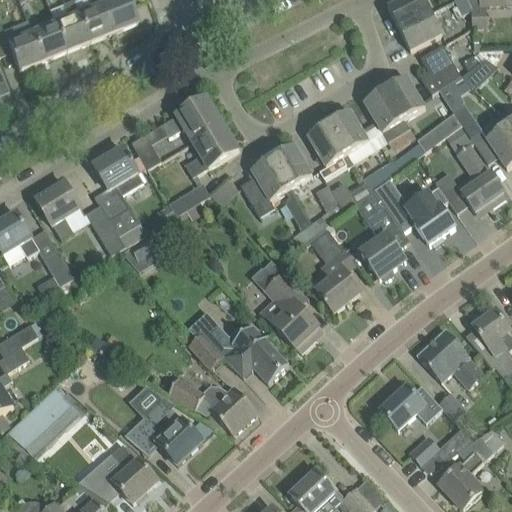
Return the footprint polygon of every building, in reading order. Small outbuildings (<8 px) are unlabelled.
[(91,46),(114,37),(99,0),(87,0),(92,12),(79,17),(91,46)] [(137,27),(131,11),(126,0),(99,0),(114,37),(137,27)] [(432,17),(425,4),(422,0),(410,0),(388,11),(400,33),(432,17)] [(464,0),(455,5),(463,20),(472,15),(471,13),(464,0)] [(511,0),(464,0),(471,13),(511,8),(511,0)] [(79,17),(78,17),(73,5),(63,9),(68,22),(55,27),(67,55),(91,46),(79,17)] [(443,39),(438,30),(432,17),(400,33),(411,56),(443,39)] [(44,65),(32,36),(31,36),(27,25),(3,35),(19,75),(44,65)] [(44,65),(67,55),(55,27),(32,36),(44,65)] [(432,100),(449,90),(462,82),(443,50),(421,63),(429,76),(420,81),(432,100)] [(511,80),(507,77),(498,91),(509,98),(511,99),(511,80)] [(426,112),(417,98),(407,81),(386,94),(404,125),(405,125),(426,112)] [(14,110),(7,92),(4,86),(0,87),(0,108),(2,115),(14,110)] [(410,133),(405,125),(404,125),(386,94),(364,107),(378,130),(372,134),(377,143),(384,138),(389,146),(410,133)] [(194,147),(224,128),(208,102),(161,130),(169,144),(186,134),(194,147)] [(471,142),(482,134),(463,107),(452,114),(471,142)] [(377,143),(372,134),(365,139),(351,115),(329,129),(353,169),(354,169),(375,156),(370,147),(377,143)] [(185,169),(194,183),(240,155),(224,128),(194,147),(201,159),(185,169)] [(348,172),(353,169),(329,129),(308,141),(326,171),(341,162),(348,172)] [(511,136),(507,129),(487,143),(507,173),(511,169),(511,136)] [(462,132),(446,142),(454,155),(470,145),(462,132)] [(148,174),(161,166),(145,140),(132,148),(148,174)] [(414,167),(429,156),(422,146),(413,153),(407,157),(414,167)] [(313,180),(305,167),(294,150),(273,163),(291,193),(313,180)] [(505,197),(493,181),(491,177),(490,178),(470,150),(457,159),(476,188),(462,198),(476,217),(505,197)] [(145,188),(131,165),(124,153),(95,171),(109,194),(95,202),(100,211),(121,242),(127,252),(139,245),(147,241),(146,240),(141,230),(142,230),(124,201),(145,188)] [(399,179),(414,167),(407,157),(392,167),(391,165),(363,184),(372,197),(375,195),(392,184),(399,179)] [(255,181),(241,191),(261,223),(273,209),(270,206),(286,196),(288,201),(285,203),(285,209),(301,235),(292,242),(301,252),(315,241),(308,231),(312,228),(291,193),(273,163),(252,175),(255,181)] [(230,183),(213,196),(222,209),(240,195),(230,183)] [(356,210),(372,197),(363,184),(348,194),(344,188),(332,195),(339,208),(327,216),(324,219),(330,229),(356,210)] [(408,216),(397,200),(394,196),(398,193),(392,184),(375,195),(396,225),(408,217),(415,228),(430,249),(455,232),(440,211),(449,206),(445,200),(440,194),(420,207),(408,216)] [(66,223),(82,213),(66,188),(37,206),(53,231),(55,230),(64,245),(75,238),(66,223)] [(199,208),(211,201),(203,188),(169,209),(170,209),(177,221),(179,220),(199,208)] [(339,208),(332,195),(328,189),(316,197),(327,216),(339,208)] [(401,232),(396,225),(375,195),(372,197),(356,210),(366,223),(381,244),(362,257),(380,284),(406,266),(389,240),(401,232)] [(199,208),(179,220),(182,225),(190,220),(193,225),(205,217),(199,208)] [(166,228),(177,221),(170,209),(159,216),(166,228)] [(127,253),(127,252),(121,242),(100,211),(87,219),(113,261),(127,253)] [(40,255),(28,235),(18,218),(0,228),(0,252),(4,259),(12,271),(28,261),(29,262),(40,255)] [(315,241),(330,229),(324,219),(312,228),(308,231),(315,241)] [(147,260),(170,247),(162,232),(146,240),(147,241),(139,245),(147,260)] [(346,258),(334,242),(329,235),(313,248),(330,270),(326,272),(335,282),(316,297),(326,311),(328,309),(334,318),(361,297),(337,265),(346,258)] [(61,291),(75,283),(58,255),(44,263),(61,291)] [(302,296),(284,278),(272,265),(264,273),(263,272),(254,282),(276,305),(262,318),(296,354),(319,332),(293,305),(302,296)] [(78,283),(56,299),(65,312),(88,295),(78,283)] [(485,324),(474,332),(476,334),(488,351),(479,357),(491,373),(492,374),(496,371),(505,383),(509,380),(511,383),(511,361),(508,356),(511,352),(511,342),(508,336),(510,334),(508,332),(497,315),(495,316),(491,315),(484,320),(485,324)] [(289,371),(253,330),(245,337),(241,332),(230,341),(218,328),(206,339),(225,361),(230,367),(244,382),(254,373),(269,389),(289,371)] [(0,354),(5,362),(22,351),(39,342),(32,329),(0,348),(0,354)] [(486,378),(460,350),(446,336),(418,361),(442,387),(453,377),(468,394),(486,378)] [(225,361),(206,339),(204,337),(190,350),(211,374),(225,361)] [(47,341),(45,354),(59,357),(61,343),(47,341)] [(107,348),(101,358),(117,369),(124,359),(107,348)] [(0,419),(15,411),(3,392),(13,386),(8,377),(30,365),(22,351),(5,362),(0,364),(0,367),(6,378),(0,381),(0,419)] [(234,391),(228,397),(221,391),(212,390),(204,397),(180,382),(169,399),(196,414),(207,420),(212,415),(234,440),(258,417),(234,391)] [(408,391),(381,416),(399,435),(413,421),(417,418),(426,428),(444,412),(440,408),(423,390),(414,398),(408,391)] [(145,424),(128,441),(133,445),(148,459),(159,449),(178,469),(203,447),(189,432),(184,426),(184,427),(172,414),(176,410),(147,391),(130,407),(145,424)] [(9,435),(35,462),(81,419),(56,392),(9,435)] [(451,397),(440,408),(444,412),(456,425),(467,415),(451,397)] [(459,458),(475,446),(462,432),(443,451),(453,462),(459,458)] [(461,511),(465,511),(478,500),(484,495),(470,480),(504,448),(491,435),(475,446),(459,458),(465,465),(440,489),(461,511)] [(139,466),(123,449),(116,441),(105,452),(120,468),(106,481),(91,471),(80,487),(81,489),(109,506),(118,492),(134,509),(159,487),(139,465),(139,466)] [(422,470),(440,454),(429,442),(411,458),(422,470)] [(30,471),(34,463),(23,456),(18,464),(30,471)] [(318,511),(321,510),(336,496),(325,485),(328,482),(317,470),(302,484),(305,488),(292,500),(300,508),(295,511),(318,511)] [(105,511),(109,506),(81,489),(60,509),(56,506),(50,507),(46,508),(42,508),(35,506),(31,506),(25,508),(19,511),(105,511)] [(373,511),(357,494),(344,506),(349,511),(373,511)]
